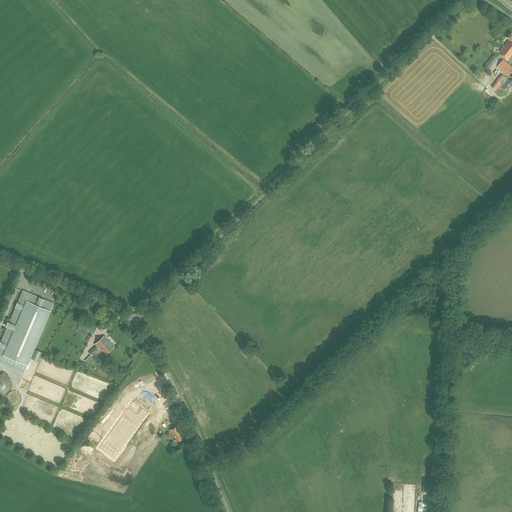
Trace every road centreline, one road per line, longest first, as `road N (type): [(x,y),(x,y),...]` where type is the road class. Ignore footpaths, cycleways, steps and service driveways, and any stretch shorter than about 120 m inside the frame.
road 1 (unclassified): [(129,316),(464,0)]
road 2 (track): [(207,463),(251,441),(456,254)]
road 3 (unclassified): [(227,511),(181,398),(129,316)]
road 4 (unclassified): [(129,316),(0,256)]
